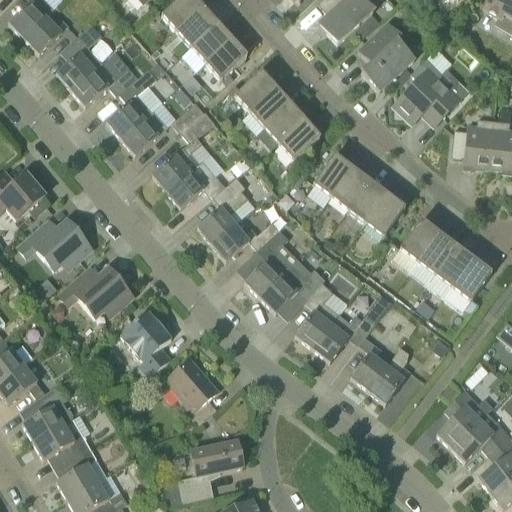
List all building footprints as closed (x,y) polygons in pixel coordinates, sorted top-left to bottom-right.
[(21,0),(29,7),(7,28),(23,44),(46,22),(53,15),(38,0),(21,0)] [(132,0),(141,9),(142,10),(152,0),(132,0)] [(175,37),(201,13),(189,0),(182,0),(160,20),(175,37)] [(326,0),(316,9),(327,21),(319,29),(336,49),(353,34),(361,27),(373,16),(357,0),(326,0)] [(494,22),(496,23),(500,26),(503,22),(511,27),(511,0),(490,0),(482,15),(486,18),(487,17),(494,21),(494,22)] [(418,10),(409,2),(406,5),(409,13),(418,10)] [(189,53),(216,29),(201,13),(175,37),(189,53)] [(46,22),(23,44),(38,60),(68,31),(61,24),(55,31),(46,22)] [(407,49),(387,28),(357,56),(369,69),(360,77),(378,97),(413,64),(403,53),(407,49)] [(204,69),(231,45),(216,29),(189,53),(204,69)] [(70,96),(101,68),(87,52),(100,41),(90,30),(70,48),(78,58),(55,79),(70,96)] [(231,45),(204,69),(219,86),(245,62),(231,45)] [(409,80),(416,86),(391,111),(410,129),(420,120),(433,132),(459,103),(438,82),(441,79),(425,64),(409,80)] [(156,66),(147,74),(156,83),(165,76),(156,66)] [(116,102),(118,100),(136,84),(128,74),(116,85),(101,68),(70,96),(84,112),(107,92),(116,102)] [(151,117),(136,100),(144,93),(147,90),(156,83),(147,74),(143,78),(136,84),(118,100),(126,109),(124,111),(105,127),(120,144),(151,117)] [(248,117),(274,94),(259,77),(239,96),(233,101),(248,117)] [(232,103),(233,101),(239,96),(234,91),(227,97),(232,103)] [(185,98),(180,92),(173,99),(178,104),(185,98)] [(263,133),(289,110),(274,94),(248,117),(263,133)] [(180,138),(202,119),(193,108),(171,128),(180,138)] [(304,126),(289,110),(263,133),(278,150),(304,126)] [(151,117),(120,144),(134,161),(167,133),(152,116),(151,117)] [(196,170),(198,168),(189,158),(200,148),(195,142),(212,128),(203,118),(202,119),(180,138),(188,148),(151,180),(165,197),(196,170)] [(487,174),(492,126),(476,124),(475,130),(466,129),(465,137),(453,135),(450,164),(462,165),(461,175),(470,176),(470,172),(487,174)] [(304,126),(278,150),(293,166),(319,143),(304,126)] [(511,134),(508,134),(508,127),(492,126),(487,174),(505,175),(504,179),(511,180),(511,134)] [(330,202),(350,174),(333,161),(312,189),(330,202)] [(245,172),(240,167),(239,165),(230,172),(236,180),(245,172)] [(212,203),(224,193),(214,181),(201,166),(196,170),(165,197),(179,214),(203,194),(212,203)] [(347,215),(368,187),(350,174),(330,202),(347,215)] [(44,200),(27,181),(25,179),(15,187),(11,191),(0,179),(4,176),(3,175),(0,177),(0,217),(5,214),(15,225),(28,214),(40,204),(44,200)] [(301,180),(293,190),(296,192),(304,183),(301,180)] [(210,250),(234,229),(227,221),(234,214),(240,209),(246,204),(239,196),(243,193),(242,192),(235,183),(231,186),(224,193),(212,203),(220,213),(196,233),(210,250)] [(365,228),(386,200),(368,187),(347,215),(365,228)] [(386,200),(365,228),(382,242),(403,214),(386,200)] [(52,275),(61,267),(71,259),(76,265),(89,254),(79,241),(66,226),(57,233),(47,243),(39,234),(17,253),(24,262),(34,253),(52,275)] [(398,254),(416,267),(437,239),(419,226),(398,254)] [(256,256),(279,237),(278,236),(270,227),(256,239),(250,233),(243,239),(234,229),(210,250),(225,267),(248,247),(256,256)] [(287,244),(279,237),(256,256),(264,266),(243,288),(259,303),(290,271),(275,256),(281,250),(287,244)] [(455,252),(437,239),(416,267),(433,281),(455,252)] [(322,249),(323,250),(328,254),(329,253),(333,248),(326,243),(322,249)] [(451,294),(472,265),(455,252),(433,281),(450,294),(451,294)] [(472,265),(451,294),(468,307),(490,278),(472,265)] [(293,298),(304,307),(321,288),(320,288),(324,285),(313,274),(304,284),(290,271),(259,303),(274,319),(276,317),(293,298)] [(88,290),(80,282),(59,300),(67,309),(75,302),(93,322),(103,314),(112,306),(118,312),(130,301),(121,290),(112,281),(107,274),(99,281),(88,290)] [(321,288),(304,307),(303,309),(312,316),(293,341),(311,354),(337,320),(323,308),(331,298),(321,288)] [(61,320),(63,312),(59,308),(51,315),(57,323),(61,320)] [(146,317),(131,330),(119,341),(142,367),(137,371),(147,384),(170,365),(160,353),(170,344),(146,317)] [(358,350),(364,342),(363,342),(373,328),(364,321),(361,325),(354,320),(348,328),(337,320),(311,354),(329,368),(348,342),(358,350)] [(367,396),(386,371),(374,362),(380,355),(364,342),(358,350),(368,358),(349,383),(367,396)] [(0,388),(23,370),(12,356),(3,344),(0,345),(0,359),(1,361),(0,361),(0,388)] [(441,361),(448,351),(438,344),(431,354),(441,361)] [(189,366),(174,379),(164,388),(190,418),(187,421),(196,432),(216,415),(207,404),(216,396),(189,366)] [(44,399),(44,398),(35,388),(37,386),(23,370),(0,388),(0,399),(7,409),(27,394),(35,405),(44,399)] [(397,380),(386,371),(367,396),(384,410),(409,377),(403,372),(397,380)] [(479,386),(489,377),(483,371),(473,380),(479,386)] [(449,404),(455,396),(447,389),(441,397),(449,404)] [(32,447),(72,424),(72,423),(72,420),(69,414),(66,414),(61,406),(63,405),(64,401),(57,390),(44,398),(44,399),(35,405),(42,416),(21,429),(32,447)] [(449,454),(478,425),(470,416),(477,410),(463,396),(443,416),(451,424),(435,439),(449,454)] [(59,470),(89,453),(72,424),(32,447),(42,466),(53,459),(59,470)] [(486,432),(478,425),(449,454),(464,468),(479,452),(487,461),(508,443),(494,427),(486,432)] [(489,499),(511,481),(511,446),(508,443),(487,461),(494,470),(477,483),(489,499)] [(236,447),(189,457),(194,481),(176,485),(181,508),(212,502),(208,480),(241,472),(236,447)] [(66,505),(100,485),(91,470),(97,466),(89,453),(59,470),(65,481),(55,487),(66,505)] [(511,481),(489,499),(499,511),(504,511),(511,506),(511,481)] [(98,511),(120,511),(121,511),(127,508),(120,497),(110,503),(100,485),(66,505),(69,511),(95,511),(98,511)]
